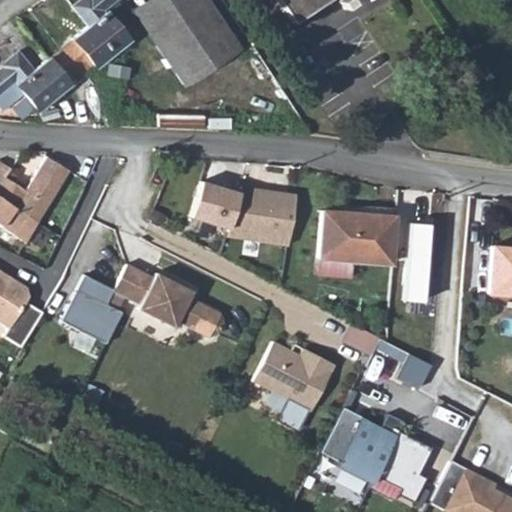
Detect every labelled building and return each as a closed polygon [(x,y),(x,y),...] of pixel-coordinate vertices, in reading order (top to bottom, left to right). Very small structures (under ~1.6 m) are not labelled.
[(72,40),(48,60),(67,84),(81,72),(90,64),(94,67),(125,41),(101,12),(115,0),(78,0),(71,6),(87,25),(71,38),(72,40)] [(205,0),(147,0),(132,10),(181,85),(237,49),(205,0)] [(277,0),(290,19),(320,0),(277,0)] [(436,0),(450,20),(464,9),(472,0),(436,0)] [(511,51),(495,74),(508,84),(511,86),(511,51)] [(0,66),(0,68),(0,67),(0,109),(21,93),(35,110),(67,84),(48,60),(46,57),(31,71),(16,52),(0,64),(0,66)] [(25,190),(4,178),(0,183),(0,201),(11,208),(36,223),(67,170),(42,157),(25,190)] [(9,170),(0,163),(0,225),(11,208),(0,201),(0,183),(4,178),(9,170)] [(228,236),(239,196),(222,191),(221,195),(200,189),(190,225),(228,236)] [(293,201),(240,193),(239,196),(228,236),(227,238),(242,240),(246,246),(287,251),(293,201)] [(0,227),(24,242),(36,223),(11,208),(0,225),(0,227)] [(392,218),(320,212),(315,273),(349,276),(351,262),(388,265),(392,218)] [(427,304),(433,226),(408,224),(401,303),(427,304)] [(511,248),(490,246),(486,293),(511,295),(511,248)] [(129,265),(115,290),(127,296),(143,304),(140,309),(176,326),(179,321),(205,332),(215,330),(218,321),(215,311),(191,299),(196,292),(158,273),(156,278),(129,265)] [(107,307),(115,290),(85,276),(63,320),(108,343),(122,314),(107,307)] [(20,292),(0,279),(0,331),(2,332),(0,334),(0,343),(14,352),(17,348),(36,317),(19,306),(22,302),(20,292)] [(286,350),(269,341),(248,381),(306,411),(330,365),(299,348),(295,355),(286,350)] [(290,344),(286,350),(295,355),(299,348),(290,344)] [(418,392),(432,366),(407,354),(394,379),(418,392)] [(338,465),(368,481),(372,473),(395,429),(400,419),(385,412),(378,425),(345,409),(323,453),(340,461),(338,465)] [(395,492),(410,499),(422,476),(415,472),(429,446),(395,429),(372,473),(398,487),(395,492)] [(494,484),(463,469),(440,511),(442,511),(511,511),(511,500),(509,506),(488,495),(491,490),(494,484)] [(511,500),(491,490),(488,495),(509,506),(511,500)]
